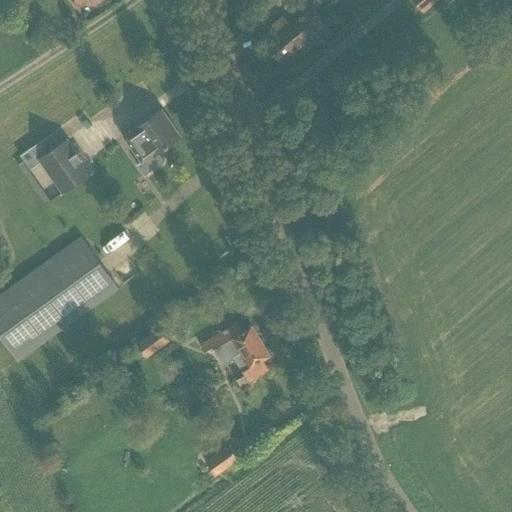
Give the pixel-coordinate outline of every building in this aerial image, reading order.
[(415,0),(424,10),(437,0),(415,0)] [(281,61),(311,37),(318,46),(333,33),(312,8),(298,21),(305,30),(299,35),(284,17),(269,29),(277,39),(268,46),(281,61)] [(38,40),(43,48),(55,41),(50,33),(38,40)] [(163,110),(135,129),(136,130),(125,138),(143,164),(154,156),(155,156),(182,137),(163,110)] [(64,194),(92,174),(68,140),(40,160),(64,194)] [(82,237),(0,295),(0,335),(19,361),(119,289),(82,237)] [(252,326),(243,332),(238,323),(201,345),(205,351),(213,346),(224,365),(235,358),(250,382),(270,370),(264,361),(270,357),(252,326)] [(137,343),(147,357),(168,340),(158,327),(137,343)] [(280,408),(288,420),(313,403),(305,391),(280,408)] [(230,446),(210,460),(219,474),(239,460),(230,446)]
